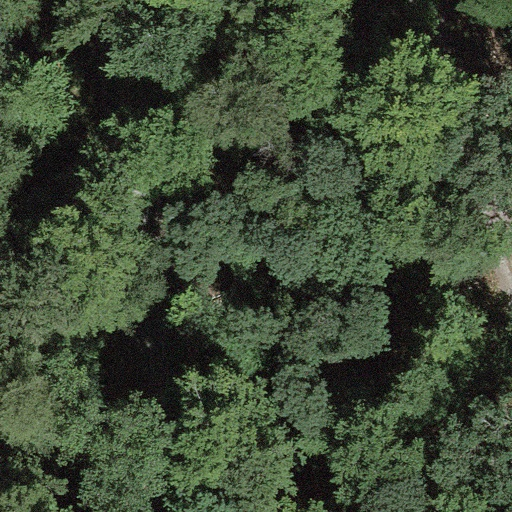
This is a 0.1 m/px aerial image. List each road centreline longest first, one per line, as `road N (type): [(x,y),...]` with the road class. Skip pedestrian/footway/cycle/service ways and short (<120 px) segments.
road 1 (track): [(121,0),(110,68),(166,398),(159,511)]
road 2 (track): [(511,271),(421,0)]
